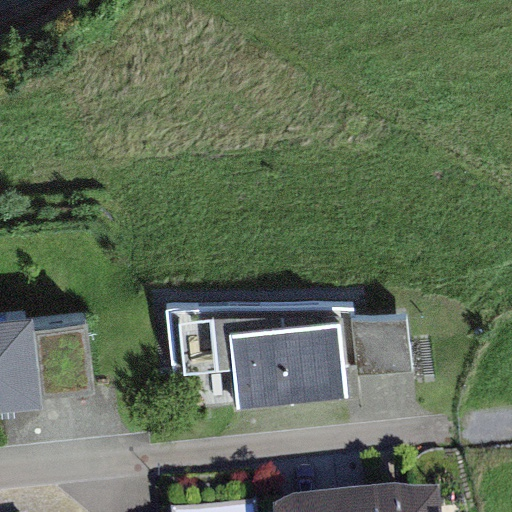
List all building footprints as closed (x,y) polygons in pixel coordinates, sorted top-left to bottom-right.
[(363,304),(206,306),(211,354),(239,350),(247,407),(358,393),(354,358),(369,356),(365,315),(363,304)] [(37,305),(0,309),(0,414),(24,412),(24,406),(47,404),(45,392),(38,319),(37,305)] [(420,366),(414,309),(365,315),(369,356),(370,371),(397,369),(420,366)] [(93,387),(86,315),(38,319),(45,392),(71,389),(93,387)] [(353,511),(449,511),(448,501),(353,511)]
